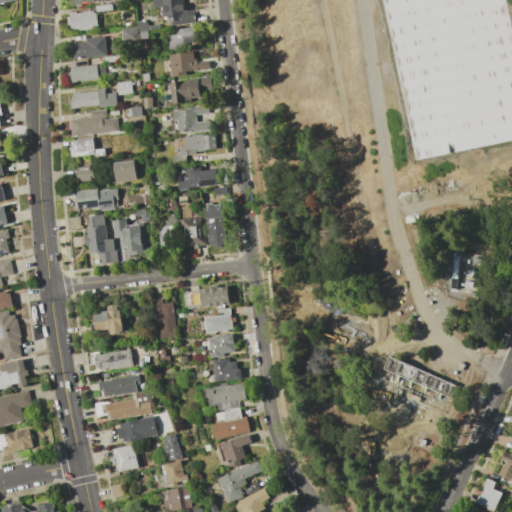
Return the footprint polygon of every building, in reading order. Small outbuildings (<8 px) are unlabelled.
[(71,4),(70,0),(106,0),(101,1),(102,2),(94,3),(94,2),(81,3),(81,7),(75,8),(74,4),(71,4)] [(153,0),(182,0),(183,4),(187,3),(187,10),(194,10),(195,23),(174,25),(173,22),(166,22),(166,19),(158,20),(157,7),(153,7),(153,0)] [(504,0),(511,38),(511,139),(414,160),(381,0),(504,0)] [(95,6),(111,4),(112,10),(96,12),(95,6)] [(69,13),(93,10),(93,13),(95,12),(95,14),(96,14),(98,28),(71,31),(70,25),(68,25),(67,17),(69,17),(69,13)] [(172,29),(196,27),(197,37),(193,37),(194,47),(170,50),(168,34),(173,34),(172,29)] [(105,33),(114,31),(116,50),(106,51),(106,49),(107,49),(105,33)] [(139,31),(147,31),(148,39),(140,39),(139,31)] [(74,59),(72,43),(85,41),(85,38),(104,36),(106,49),(106,51),(106,55),(74,59)] [(169,54),(193,52),(193,59),(196,58),(197,62),(209,60),(210,69),(186,72),(186,75),(172,77),(171,70),(165,71),(164,61),(170,60),(169,54)] [(103,57),(120,55),(121,61),(103,63),(103,57)] [(70,67),(96,64),(98,79),(68,83),(67,74),(71,73),(70,67)] [(170,82),(211,77),(212,89),(199,90),(200,97),(191,98),(191,101),(173,103),(170,82)] [(116,83),(131,81),(132,93),(118,95),(116,83)] [(71,109),(70,99),(74,99),(73,93),(97,90),(97,89),(105,88),(105,93),(115,92),(117,105),(99,107),(99,106),(71,109)] [(130,103),(129,96),(139,95),(139,102),(130,103)] [(143,97),(152,97),(152,109),(143,109),(143,97)] [(178,131),(178,129),(176,130),(175,124),(177,124),(177,120),(174,120),(173,111),(189,109),(189,107),(208,105),(208,113),(196,114),(197,122),(205,121),(205,122),(209,122),(210,130),(184,132),(181,131),(178,131)] [(73,136),(71,119),(90,117),(89,111),(106,109),(107,117),(104,117),(104,119),(117,118),(118,131),(73,136)] [(184,136),(203,134),(203,135),(215,134),(216,148),(205,149),(205,150),(200,150),(201,154),(185,155),(180,156),(179,147),(185,146),(184,136)] [(73,140),(93,138),(94,149),(104,148),(105,156),(97,156),(97,154),(76,156),(76,157),(72,158),(71,150),(74,150),(73,140)] [(185,155),(186,165),(173,166),(172,156),(180,156),(185,155)] [(113,162),(134,159),(137,179),(116,182),(113,162)] [(180,189),(179,181),(188,180),(187,169),(201,167),(202,170),(216,169),(218,184),(190,187),(191,188),(180,189)] [(78,182),(77,174),(94,173),(94,178),(92,178),(92,180),(78,182)] [(213,195),(213,188),(227,187),(227,191),(225,191),(225,194),(213,195)] [(77,191),(98,189),(98,193),(107,192),(107,194),(111,193),(112,202),(108,202),(109,208),(92,210),(92,207),(76,209),(75,198),(77,198),(77,191)] [(182,217),(181,204),(179,205),(178,195),(186,194),(187,203),(189,203),(191,217),(182,217)] [(205,208),(221,206),(226,243),(221,244),(221,247),(213,248),(212,245),(209,245),(205,208)] [(134,210),(152,209),(152,222),(143,222),(143,221),(141,222),(141,217),(134,217),(134,210)] [(158,226),(162,226),(160,214),(175,212),(177,226),(172,226),(174,244),(167,245),(168,249),(164,249),(163,245),(160,246),(158,226)] [(103,214),(106,239),(112,238),(114,249),(116,249),(117,261),(101,263),(100,259),(98,259),(97,252),(89,253),(88,245),(86,246),(84,236),(87,236),(86,227),(89,227),(88,216),(103,214)] [(180,219),(200,216),(203,234),(206,234),(207,244),(199,246),(200,248),(195,249),(196,254),(185,256),(180,219)] [(142,223),(146,253),(129,255),(126,236),(115,238),(113,221),(126,219),(127,227),(139,226),(139,223),(142,223)] [(0,230),(6,229),(8,237),(7,238),(10,252),(0,254),(0,230)] [(460,251),(486,256),(477,302),(450,297),(460,251)] [(0,261),(10,259),(13,274),(1,277),(3,285),(0,285),(0,261)] [(202,308),(202,306),(193,307),(192,294),(200,293),(200,289),(227,286),(230,305),(202,308)] [(0,291),(6,290),(7,294),(10,293),(13,306),(0,309),(0,291)] [(172,302),(176,336),(161,338),(159,323),(157,324),(154,301),(161,300),(162,303),(172,302)] [(0,311),(8,310),(10,315),(15,314),(16,318),(18,318),(22,336),(20,337),(22,344),(20,345),(22,356),(5,360),(2,350),(0,350),(0,311)] [(93,312),(120,310),(122,332),(109,333),(108,330),(95,331),(95,325),(93,326),(92,319),(94,319),(93,312)] [(205,318),(230,315),(231,321),(232,321),(233,330),(207,333),(207,329),(201,330),(200,322),(206,321),(205,318)] [(215,336),(233,334),(235,354),(225,355),(225,357),(211,358),(210,353),(206,354),(203,352),(202,340),(208,339),(215,338),(215,336)] [(158,350),(165,349),(166,356),(168,355),(169,362),(160,364),(158,350)] [(95,355),(130,350),(131,354),(132,354),(134,366),(100,371),(99,364),(96,365),(95,355)] [(390,356),(456,385),(444,413),(378,384),(390,356)] [(0,363),(22,359),(28,385),(18,388),(17,383),(11,384),(12,387),(1,390),(0,386),(0,363)] [(215,381),(215,378),(209,378),(206,376),(205,369),(208,365),(212,365),(211,362),(214,362),(214,360),(229,359),(230,362),(236,361),(236,369),(240,369),(241,379),(215,381)] [(99,382),(140,375),(141,383),(135,384),(136,391),(105,396),(104,390),(100,391),(99,382)] [(203,389),(207,389),(207,387),(220,386),(220,383),(227,383),(227,385),(244,383),(246,399),(238,400),(239,407),(218,409),(218,405),(209,406),(208,397),(204,397),(203,389)] [(0,396),(29,390),(33,404),(21,407),(24,421),(0,426),(0,396)] [(108,419),(107,413),(103,414),(102,404),(135,399),(134,393),(150,391),(152,404),(149,404),(150,413),(108,419)] [(216,413),(240,408),(242,417),(246,416),(250,432),(215,439),(212,424),(218,422),(216,413)] [(119,424),(153,416),(158,435),(124,443),(123,439),(119,440),(117,428),(120,427),(119,424)] [(0,434),(29,428),(33,447),(4,453),(3,450),(0,450),(0,434)] [(174,434),(181,458),(169,461),(167,455),(165,456),(161,444),(165,442),(163,437),(174,434)] [(218,445),(249,435),(251,442),(242,445),(246,458),(240,460),(241,463),(230,466),(228,460),(223,462),(218,445)] [(113,449),(133,445),(135,454),(136,453),(139,467),(118,472),(116,465),(113,465),(112,458),(114,458),(113,449)] [(505,451),(511,454),(511,487),(508,486),(511,480),(498,475),(502,466),(499,464),(505,451)] [(157,466),(181,460),(184,474),(188,473),(189,478),(186,479),(186,483),(162,489),(157,466)] [(219,478),(258,462),(262,471),(245,478),(248,484),(240,487),(244,497),(229,503),(219,478)] [(487,478),(496,482),(493,489),(502,493),(495,510),(477,503),(484,486),(481,485),(483,480),(486,481),(487,478)] [(243,489),(257,481),(260,487),(247,495),(243,489)] [(165,511),(161,491),(187,486),(191,507),(165,511)] [(238,511),(234,503),(264,487),(270,498),(262,502),(265,508),(260,511),(238,511)] [(3,511),(2,507),(22,503),(22,506),(24,506),(31,510),(31,511),(38,510),(37,505),(52,502),(54,511),(3,511)]
